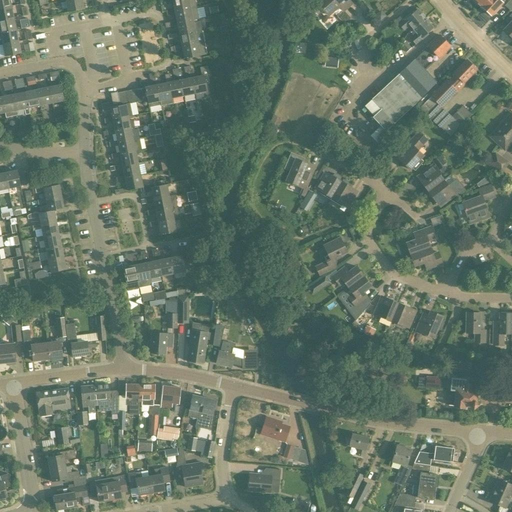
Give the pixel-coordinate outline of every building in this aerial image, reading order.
[(10,0),(0,0),(0,9),(12,7),(10,0)] [(81,0),(66,0),(68,13),(84,10),(81,0)] [(164,0),(165,4),(173,2),(175,10),(175,12),(191,9),(196,7),(195,0),(164,0)] [(352,3),(348,0),(319,0),(318,1),(316,0),(309,0),(307,2),(311,6),(316,2),(328,15),(338,5),(343,11),(352,3)] [(487,0),(482,6),(485,10),(485,12),(487,15),(490,14),(491,15),(503,3),(502,2),(504,0),(487,0)] [(12,7),(0,9),(0,20),(14,18),(12,7)] [(175,12),(175,10),(167,11),(167,16),(175,14),(177,21),(177,24),(193,20),(199,19),(196,7),(191,9),(175,12)] [(412,29),(425,18),(424,17),(424,15),(423,14),(421,13),(417,9),(411,15),(410,13),(404,18),(404,19),(398,24),(403,30),(409,25),(412,29)] [(377,14),(380,19),(386,16),(382,10),(377,14)] [(1,34),(17,30),(14,18),(0,20),(0,29),(1,32),(1,34)] [(427,33),(433,28),(429,23),(430,21),(428,19),(426,19),(425,18),(412,29),(416,33),(410,38),(416,44),(421,39),(422,40),(428,34),(427,33)] [(28,19),(23,20),(19,20),(21,29),(30,27),(28,19)] [(165,24),(166,28),(178,26),(179,33),(180,36),(202,31),(200,21),(194,22),(193,20),(177,24),(177,21),(165,24)] [(511,20),(503,30),(511,38),(511,20)] [(3,45),(19,42),(17,30),(1,34),(1,32),(0,32),(0,45),(3,45)] [(180,36),(179,33),(167,36),(168,40),(180,38),(181,45),(182,47),(198,44),(205,43),(202,31),(180,36)] [(388,134),(386,132),(419,100),(436,83),(425,71),(451,46),(441,35),(415,60),(372,100),(381,110),(373,118),(380,126),(370,135),(377,144),(388,134)] [(406,52),(411,47),(406,41),(401,46),(406,52)] [(19,42),(3,45),(6,57),(22,54),(19,42)] [(182,47),(181,45),(173,46),(174,51),(183,49),(185,59),(207,55),(205,43),(198,44),(182,47)] [(338,67),(339,57),(327,56),(326,66),(338,67)] [(454,73),(455,74),(448,81),(452,86),(456,89),(455,89),(457,91),(465,83),(463,81),(475,69),(467,60),(454,73)] [(184,97),(196,94),(192,79),(195,78),(193,70),(191,70),(190,66),(184,67),(185,72),(189,74),(190,79),(184,80),(181,81),(184,97)] [(202,77),(195,78),(192,79),(196,94),(208,92),(204,76),(209,75),(207,66),(200,67),(202,77)] [(172,99),(184,97),(181,81),(184,80),(182,72),(178,72),(178,68),(172,69),(173,74),(178,76),(179,81),(171,83),(169,83),(172,99)] [(158,76),(155,77),(154,72),(148,74),(150,79),(154,81),(155,86),(145,88),(148,100),(149,107),(161,105),(160,101),(157,85),(160,85),(158,76)] [(167,83),(160,85),(157,85),(160,101),(161,105),(161,106),(173,104),(172,99),(169,83),(171,83),(170,74),(165,75),(167,83)] [(452,86),(448,81),(447,81),(431,97),(440,105),(455,89),(456,89),(452,86)] [(53,103),(64,101),(61,85),(49,87),(53,103)] [(53,103),(49,87),(38,90),(41,106),(53,103)] [(145,87),(138,89),(141,101),(148,100),(145,88),(145,87)] [(138,89),(131,90),(134,103),(141,101),(138,89)] [(41,106),(38,90),(26,92),(29,108),(41,106)] [(127,104),(130,103),(134,103),(131,90),(125,91),(127,104)] [(126,104),(127,104),(125,91),(118,93),(120,104),(121,106),(127,105),(126,104)] [(29,108),(26,92),(14,95),(17,110),(29,108)] [(120,104),(118,93),(118,92),(111,94),(113,106),(120,104)] [(17,110),(14,95),(2,97),(6,113),(7,117),(18,115),(17,110)] [(431,97),(420,109),(439,128),(440,127),(450,116),(431,97)] [(121,106),(111,108),(110,103),(102,104),(103,112),(112,111),(113,118),(114,120),(129,117),(133,116),(130,103),(127,104),(126,104),(127,105),(121,106)] [(461,125),(460,125),(471,114),(462,106),(452,117),(451,116),(450,116),(440,127),(450,137),(461,125)] [(491,138),(504,150),(511,142),(511,143),(511,142),(511,113),(495,130),(497,132),(491,138)] [(130,120),(129,117),(114,120),(113,118),(105,119),(106,124),(114,122),(115,129),(116,131),(135,128),(133,119),(130,120)] [(155,123),(148,124),(150,136),(155,135),(157,147),(164,145),(160,128),(156,129),(155,123)] [(116,134),(118,142),(118,144),(140,140),(138,128),(135,129),(135,128),(116,131),(115,129),(107,131),(108,136),(116,134)] [(420,159),(424,156),(418,151),(427,140),(417,132),(406,147),(405,146),(395,156),(400,161),(401,160),(410,169),(411,168),(414,171),(423,162),(420,159)] [(142,151),(140,140),(118,144),(118,142),(109,143),(110,148),(118,146),(120,153),(120,156),(136,153),(142,151)] [(139,164),(136,153),(120,156),(120,153),(112,155),(113,159),(121,158),(122,165),(123,167),(139,164)] [(501,172),(508,162),(495,153),(488,163),(501,172)] [(439,156),(432,161),(438,169),(445,163),(439,156)] [(159,160),(160,169),(167,168),(166,158),(159,160)] [(305,190),(314,168),(295,160),(286,182),(305,190)] [(123,170),(125,177),(125,179),(141,176),(139,164),(123,167),(122,165),(114,167),(115,171),(123,170)] [(428,191),(443,180),(432,165),(417,177),(420,182),(428,191)] [(18,171),(21,186),(27,185),(24,169),(18,171)] [(21,186),(18,171),(18,170),(6,173),(9,188),(21,186)] [(0,190),(9,188),(6,173),(0,173),(0,190)] [(330,198),(340,182),(340,177),(334,174),(331,177),(325,173),(315,189),(330,198)] [(143,188),(141,176),(125,179),(125,177),(116,178),(117,183),(126,181),(127,188),(119,190),(120,195),(128,193),(128,191),(143,188)] [(448,186),(443,180),(428,191),(436,201),(446,194),(450,199),(463,188),(456,179),(448,186)] [(340,182),(330,198),(347,208),(357,192),(351,189),(351,188),(351,187),(350,186),(349,185),(349,184),(348,183),(347,183),(346,182),(345,182),(344,182),(343,182),(342,182),(340,182)] [(46,198),(47,200),(63,197),(60,185),(44,188),(46,198)] [(143,188),(144,193),(152,191),(154,198),(154,200),(169,196),(167,185),(152,188),(151,186),(143,188)] [(489,217),(483,201),(494,197),(490,186),(478,190),(480,196),(461,203),(469,224),(489,217)] [(189,200),(198,199),(196,190),(188,191),(189,200)] [(316,195),(309,191),(299,207),(306,212),(316,195)] [(175,195),(169,196),(154,200),(154,198),(145,200),(146,204),(154,202),(156,210),(156,211),(177,207),(175,195)] [(65,209),(63,197),(47,200),(46,198),(37,200),(38,205),(47,203),(49,211),(48,211),(48,212),(54,210),(55,211),(65,209)] [(157,214),(158,222),(159,223),(174,220),(180,219),(177,207),(156,211),(156,210),(148,211),(149,216),(157,214)] [(41,225),(57,222),(55,211),(54,210),(48,212),(48,211),(39,213),(38,212),(30,214),(27,216),(28,219),(40,217),(41,224),(41,225)] [(177,233),(174,220),(159,223),(158,222),(150,223),(151,228),(159,226),(161,236),(177,233)] [(59,234),(57,222),(41,225),(41,224),(32,226),(33,230),(42,229),(43,235),(44,237),(59,234)] [(410,255),(430,248),(427,241),(434,239),(430,228),(413,234),(415,240),(406,244),(410,255)] [(62,246),(59,234),(44,237),(43,235),(35,238),(35,242),(44,240),(46,247),(46,249),(62,246)] [(332,261),(347,253),(340,238),(324,246),(328,256),(324,258),(326,262),(316,267),(320,276),(331,270),(329,265),(333,263),(332,261)] [(64,257),(62,246),(46,249),(46,247),(37,249),(38,254),(47,252),(48,259),(48,260),(64,257)] [(180,257),(173,258),(171,258),(174,274),(175,277),(176,279),(185,277),(186,275),(185,272),(186,272),(185,264),(192,263),(189,246),(178,248),(180,257)] [(162,276),(174,274),(171,258),(173,258),(172,249),(169,250),(169,247),(163,248),(165,254),(168,253),(169,259),(161,260),(159,261),(162,276)] [(426,269),(442,264),(438,253),(432,255),(430,248),(410,255),(414,266),(424,263),(426,269)] [(150,279),(162,276),(159,261),(161,260),(160,252),(155,253),(157,261),(150,262),(147,263),(150,279)] [(138,281),(139,281),(135,265),(138,265),(136,257),(134,257),(133,254),(127,255),(128,260),(132,262),(133,266),(123,268),(128,290),(139,287),(138,281)] [(145,263),(138,265),(135,265),(139,281),(138,281),(139,287),(151,285),(150,279),(147,263),(150,262),(148,254),(144,255),(145,263)] [(66,269),(64,257),(48,260),(48,259),(39,261),(40,265),(49,264),(51,272),(66,269)] [(350,273),(347,268),(333,278),(339,287),(344,284),(348,290),(364,279),(357,269),(350,273)] [(322,276),(308,286),(313,294),(327,283),(322,276)] [(355,300),(371,289),(364,279),(348,290),(352,296),(347,299),(354,309),(359,305),(355,300)] [(177,297),(177,314),(177,323),(188,323),(189,295),(177,297)] [(374,314),(392,321),(399,304),(381,297),(374,314)] [(409,328),(416,311),(399,304),(392,321),(409,328)] [(444,323),(440,321),(442,317),(430,312),(429,316),(424,314),(416,331),(433,338),(437,328),(441,330),(444,323)] [(485,343),(485,331),(480,331),(480,313),(467,313),(466,333),(475,334),(475,343),(485,343)] [(177,329),(177,323),(177,314),(167,314),(167,328),(177,329)] [(503,334),(511,334),(511,314),(499,314),(499,331),(493,331),(493,345),(503,346),(503,334)] [(104,316),(96,316),(97,341),(106,340),(104,316)] [(56,318),(58,337),(59,337),(66,336),(64,317),(56,318)] [(65,324),(68,349),(71,348),(73,357),(88,355),(87,349),(95,347),(94,340),(77,343),(74,323),(65,324)] [(12,342),(21,341),(19,325),(11,326),(12,342)] [(223,327),(215,325),(212,345),(219,347),(222,336),(221,335),(223,327)] [(22,331),(24,344),(31,343),(29,330),(22,331)] [(204,364),(208,333),(192,330),(188,362),(204,364)] [(172,347),(173,335),(152,333),(150,353),(165,355),(166,347),(172,347)] [(49,360),(49,361),(62,359),(59,337),(58,337),(46,339),(47,343),(49,360)] [(231,368),(232,364),(242,366),(242,369),(242,368),(255,368),(255,355),(253,355),(253,353),(241,353),(241,356),(231,354),(234,344),(222,342),(220,352),(218,351),(215,364),(231,368)] [(49,360),(47,343),(31,346),(33,362),(49,360)] [(0,363),(15,362),(14,344),(0,345),(0,363)] [(463,370),(466,367),(467,363),(469,361),(466,357),(464,359),(454,358),(453,369),(463,370)] [(425,389),(439,390),(439,389),(447,390),(448,380),(440,379),(440,377),(426,376),(426,378),(419,377),(418,387),(425,388),(425,389)] [(449,394),(449,395),(446,395),(445,403),(448,404),(448,405),(454,406),(454,407),(464,408),(464,407),(472,405),(473,407),(477,405),(476,402),(478,382),(470,381),(470,385),(464,384),(465,381),(452,379),(452,386),(457,387),(456,395),(449,394)] [(108,384),(95,386),(96,399),(98,399),(99,412),(111,410),(111,414),(118,413),(118,390),(109,391),(108,384)] [(139,400),(140,400),(140,386),(126,385),(126,406),(138,406),(139,400)] [(94,399),(96,399),(95,386),(81,387),(83,407),(88,406),(88,413),(95,412),(94,399)] [(140,386),(140,400),(143,400),(143,406),(154,407),(154,404),(155,386),(140,386)] [(177,410),(178,404),(180,388),(163,387),(161,407),(172,408),(171,411),(172,412),(174,413),(175,413),(177,412),(177,410)] [(49,391),(51,408),(61,406),(62,409),(70,407),(67,388),(49,391)] [(52,415),(51,408),(49,391),(37,393),(40,416),(52,415)] [(198,420),(203,399),(193,397),(190,411),(188,418),(198,420)] [(216,402),(203,399),(198,420),(197,428),(210,430),(213,416),(216,402)] [(159,405),(154,404),(154,407),(143,406),(141,406),(141,412),(149,412),(149,415),(152,415),(158,415),(159,405)] [(78,425),(88,424),(86,411),(77,412),(78,425)] [(277,421),(267,417),(261,435),(285,442),(290,427),(276,423),(277,421)] [(173,439),(177,440),(179,428),(163,426),(163,429),(158,428),(157,438),(173,441),(173,439)] [(58,439),(67,437),(66,428),(56,430),(58,439)] [(368,444),(369,438),(352,433),(350,445),(359,448),(357,455),(363,456),(365,449),(369,450),(370,444),(368,444)] [(59,445),(68,444),(67,437),(58,439),(59,445)] [(187,449),(195,451),(197,438),(189,437),(187,449)] [(211,458),(214,443),(208,441),(205,451),(202,451),(201,456),(211,458)] [(138,442),(138,450),(152,450),(153,442),(138,442)] [(407,464),(411,449),(404,447),(405,446),(404,444),(400,443),(399,444),(399,445),(397,445),(393,462),(403,465),(398,473),(406,477),(411,467),(407,464)] [(297,462),(301,450),(288,445),(283,458),(297,462)] [(431,459),(433,459),(450,462),(452,448),(435,446),(434,454),(420,452),(411,469),(429,472),(431,459)] [(194,466),(186,468),(183,449),(179,447),(174,480),(183,479),(185,488),(203,485),(201,477),(204,476),(202,463),(193,464),(194,466)] [(511,449),(510,450),(502,467),(511,471),(511,449)] [(50,470),(66,467),(65,461),(75,459),(74,450),(59,453),(60,456),(48,458),(50,470)] [(78,472),(67,474),(66,467),(50,470),(50,474),(48,474),(49,481),(51,481),(52,483),(64,480),(65,483),(79,481),(78,472)] [(160,470),(161,475),(149,478),(152,494),(164,492),(163,484),(170,483),(168,468),(160,470)] [(280,477),(281,470),(267,469),(266,476),(250,475),(248,491),(270,492),(272,477),(280,477)] [(353,498),(363,476),(354,472),(344,494),(353,498)] [(401,487),(406,477),(398,473),(393,483),(401,487)] [(414,478),(414,484),(436,487),(437,475),(421,473),(420,479),(414,478)] [(0,482),(0,498),(8,496),(5,488),(11,486),(8,474),(1,475),(3,482),(0,482)] [(152,494),(149,478),(136,480),(135,474),(128,475),(130,489),(137,488),(139,496),(152,494)] [(107,480),(110,501),(122,499),(121,494),(127,493),(124,477),(107,480)] [(92,499),(98,498),(99,503),(110,501),(107,480),(89,483),(92,499)] [(504,508),(511,490),(511,485),(499,480),(489,501),(504,508)] [(357,510),(370,485),(363,481),(350,507),(357,510)] [(436,487),(414,484),(417,484),(415,497),(434,499),(436,487)] [(68,489),(69,494),(54,497),(57,510),(76,507),(75,498),(88,495),(87,485),(68,489)] [(399,494),(397,500),(414,502),(415,496),(399,494)] [(413,508),(414,502),(397,500),(394,506),(413,508)]
